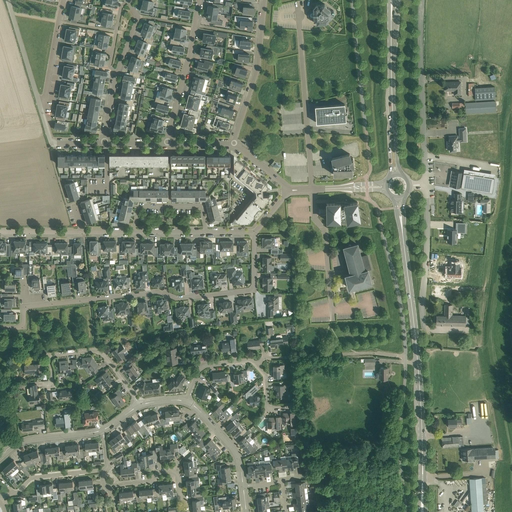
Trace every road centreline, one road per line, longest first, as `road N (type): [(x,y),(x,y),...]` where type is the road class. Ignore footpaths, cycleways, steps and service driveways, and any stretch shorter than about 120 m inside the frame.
road 1 (track): [(511,499),(489,335),(511,171)]
road 2 (residential): [(23,307),(249,291),(253,232)]
road 3 (secondary): [(422,500),(402,230)]
road 4 (unclassified): [(311,188),(297,4)]
road 5 (unclassified): [(426,184),(421,0)]
road 6 (residential): [(139,405),(94,350),(50,354),(50,383),(41,385)]
road 7 (residential): [(233,143),(256,68),(264,0)]
road 8 (residential): [(167,141),(199,0)]
road 9 (unclassified): [(425,328),(426,184)]
road 10 (residential): [(133,232),(0,232)]
road 11 (residential): [(311,188),(333,316)]
